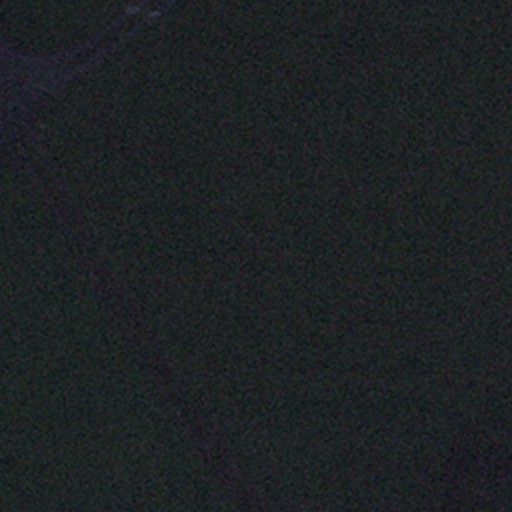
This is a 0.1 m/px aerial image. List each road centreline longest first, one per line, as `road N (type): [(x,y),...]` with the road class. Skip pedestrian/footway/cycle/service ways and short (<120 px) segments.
road 1 (track): [(10,111),(256,511)]
road 2 (track): [(10,111),(162,0)]
